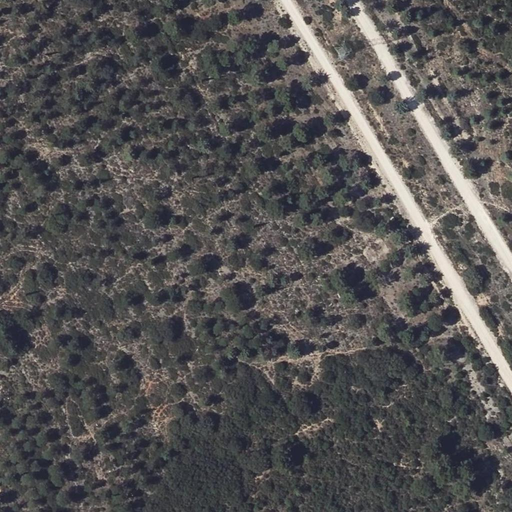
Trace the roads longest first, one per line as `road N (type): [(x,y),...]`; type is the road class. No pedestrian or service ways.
road 1 (track): [(283,0),(511,379)]
road 2 (track): [(351,0),(511,268)]
